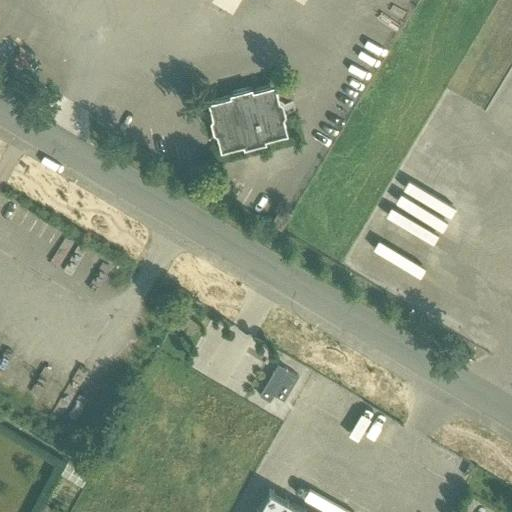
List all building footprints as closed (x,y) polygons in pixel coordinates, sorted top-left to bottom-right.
[(408,0),(401,12),(411,18),(421,0),(408,0)] [(253,88),(231,94),(231,97),(209,103),(213,119),(217,121),(220,132),(218,136),(222,152),(244,146),(245,149),(267,143),(266,140),(288,135),(284,119),(281,117),(278,105),(280,102),(275,86),(253,91),(253,88)] [(291,215),(281,208),(272,225),(282,231),(291,215)] [(284,368),(275,370),(260,396),(270,402),(274,395),(284,401),(299,377),(284,368)] [(308,511),(270,491),(257,511),(308,511)]
